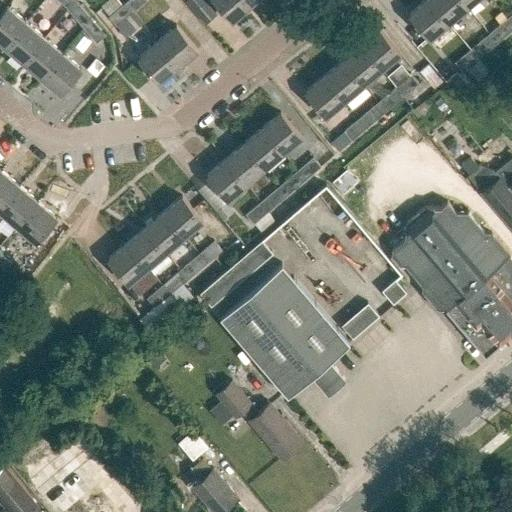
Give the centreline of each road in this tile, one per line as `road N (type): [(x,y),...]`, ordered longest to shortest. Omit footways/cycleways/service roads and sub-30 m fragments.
road 1 (residential): [(0,98),(43,134),(72,141),(178,125),(331,0)]
road 2 (tertiary): [(347,511),(511,372)]
